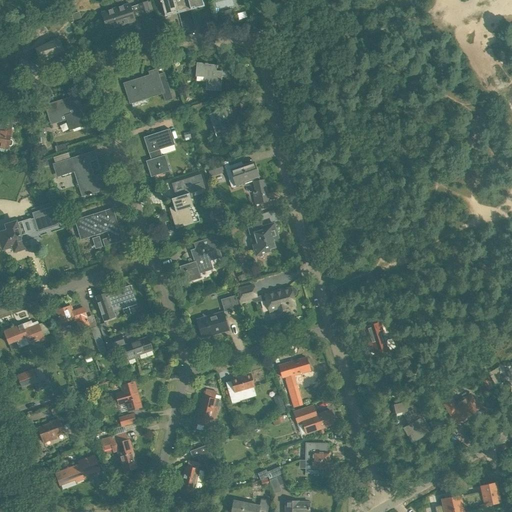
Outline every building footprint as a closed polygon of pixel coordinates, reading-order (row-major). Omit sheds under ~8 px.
[(161,0),(165,16),(178,13),(179,13),(179,11),(184,10),(181,0),(161,0)] [(181,0),(184,10),(190,8),(191,10),(204,6),(202,0),(181,0)] [(142,15),(150,12),(147,1),(138,4),(142,15)] [(107,30),(135,21),(130,3),(101,12),(107,30)] [(59,43),(34,51),(39,64),(64,56),(59,43)] [(221,91),(223,71),(216,71),(216,65),(197,64),(196,75),(206,76),(205,90),(221,91)] [(160,84),(156,70),(149,72),(150,75),(123,84),(130,103),(162,93),(164,101),(172,99),(166,82),(160,84)] [(86,125),(84,120),(85,119),(77,96),(45,106),(52,125),(66,120),(69,130),(86,125)] [(175,106),(178,112),(184,110),(182,104),(175,106)] [(239,104),(209,114),(215,134),(245,124),(241,113),(242,112),(239,104)] [(0,146),(8,148),(9,146),(10,146),(11,145),(12,142),(11,140),(10,140),(13,121),(16,121),(19,122),(20,116),(17,116),(6,113),(5,113),(4,119),(2,119),(0,128),(0,146)] [(161,156),(159,150),(174,145),(169,129),(143,138),(148,153),(150,153),(152,159),(146,161),(151,177),(169,171),(164,155),(161,156)] [(191,132),(184,134),(185,141),(193,139),(191,132)] [(41,155),(48,152),(42,141),(38,143),(38,149),(41,155)] [(93,177),(88,161),(97,158),(95,150),(52,164),(57,177),(73,172),(81,197),(107,189),(102,174),(93,177)] [(46,158),(37,161),(40,168),(48,165),(46,158)] [(227,161),(223,162),(225,169),(228,176),(231,188),(253,181),(254,182),(254,183),(254,184),(260,182),(253,163),(239,168),(237,163),(229,166),(227,161)] [(221,162),(207,167),(209,174),(223,169),(221,162)] [(173,207),(169,208),(175,229),(193,223),(188,208),(192,207),(188,194),(199,191),(205,189),(200,174),(172,183),(176,198),(171,199),(173,207)] [(255,191),(253,192),(255,204),(268,201),(265,185),(263,180),(260,182),(254,184),(255,191)] [(123,240),(113,208),(74,220),(80,240),(107,232),(109,238),(102,240),(104,246),(123,240)] [(59,224),(55,211),(16,223),(16,222),(14,223),(13,222),(9,223),(8,224),(6,225),(8,231),(0,232),(0,240),(0,241),(0,244),(1,248),(2,247),(3,249),(12,246),(14,251),(24,248),(20,236),(59,224)] [(260,222),(246,226),(249,235),(254,234),(257,244),(252,246),(256,256),(269,252),(269,249),(274,248),(271,235),(276,233),(274,224),(262,227),(260,222)] [(200,273),(212,269),(209,258),(220,254),(221,258),(222,258),(215,236),(194,243),(196,249),(192,251),(195,261),(180,266),(185,282),(201,277),(200,273)] [(241,300),(256,297),(253,284),(238,288),(241,300)] [(137,304),(130,285),(116,290),(115,288),(104,292),(105,294),(96,297),(104,321),(116,317),(113,307),(121,304),(122,309),(137,304)] [(289,314),(287,307),(294,305),(292,297),(293,296),(294,296),(295,295),(296,294),(296,293),(296,292),(296,291),(296,290),(295,289),(294,288),(293,287),(292,287),(291,287),(290,287),(265,294),(269,311),(276,310),(277,317),(289,314)] [(232,313),(231,310),(233,310),(239,308),(235,295),(229,297),(221,300),(224,312),(228,311),(229,314),(232,313)] [(72,312),(70,306),(56,310),(61,323),(76,318),(80,329),(90,326),(87,317),(84,307),(72,312)] [(202,338),(228,330),(222,311),(196,319),(202,338)] [(418,312),(406,316),(410,325),(421,321),(418,312)] [(18,348),(18,347),(38,340),(39,342),(45,340),(37,321),(32,323),(31,321),(23,324),(22,324),(4,331),(11,351),(18,348)] [(59,334),(63,329),(57,323),(53,327),(59,334)] [(104,339),(110,337),(105,323),(99,325),(104,339)] [(379,323),(363,328),(369,346),(373,345),(376,355),(388,351),(388,350),(396,348),(393,339),(385,341),(379,323)] [(97,326),(90,328),(99,352),(106,349),(97,326)] [(108,351),(125,344),(121,333),(104,340),(108,351)] [(128,361),(136,358),(136,357),(153,351),(148,337),(123,346),(128,361)] [(55,362),(62,360),(59,352),(52,354),(55,362)] [(302,405),(293,376),(310,371),(305,358),(278,366),(282,378),(283,381),(285,380),(293,407),(302,405)] [(34,383),(37,392),(41,390),(42,391),(44,390),(44,389),(49,387),(43,371),(41,372),(40,367),(41,366),(18,375),(22,387),(34,383)] [(230,403),(255,396),(252,388),(253,388),(250,374),(230,380),(230,381),(224,383),(230,403)] [(497,377),(491,380),(496,387),(501,384),(497,377)] [(142,407),(137,388),(135,382),(122,385),(123,391),(116,393),(119,404),(126,403),(128,410),(142,407)] [(59,400),(76,394),(73,386),(56,392),(59,400)] [(212,427),(219,400),(214,399),(215,392),(205,389),(203,396),(202,396),(195,423),(212,427)] [(456,403),(451,395),(441,400),(449,415),(455,424),(474,413),(472,411),(477,408),(470,395),(456,403)] [(394,405),(396,414),(403,412),(410,424),(403,428),(412,443),(429,433),(420,418),(419,418),(415,410),(413,401),(394,405)] [(316,415),(313,406),(294,412),(298,424),(303,422),(306,433),(335,423),(333,417),(334,417),(332,412),(331,412),(330,410),(316,415)] [(121,427),(136,423),(134,413),(119,417),(121,427)] [(274,426),(285,422),(283,417),(272,421),(274,426)] [(44,442),(56,437),(56,435),(64,432),(58,418),(49,422),(50,423),(38,428),(44,442)] [(128,440),(126,433),(100,439),(103,447),(111,445),(113,452),(117,451),(123,471),(136,468),(129,440),(128,440)] [(81,447),(90,444),(88,438),(78,442),(81,447)] [(306,443),(306,460),(330,461),(330,452),(326,452),(326,444),(306,443)] [(213,457),(207,445),(190,452),(192,458),(197,456),(199,460),(204,458),(205,460),(213,457)] [(76,482),(85,479),(83,476),(100,470),(94,455),(77,461),(78,464),(55,473),(60,485),(75,480),(76,482)] [(102,460),(102,458),(98,459),(102,470),(106,469),(104,464),(108,463),(107,458),(102,460)] [(180,485),(178,492),(192,496),(194,489),(196,481),(202,483),(205,471),(198,470),(197,469),(198,463),(188,460),(186,466),(185,466),(180,485)] [(329,469),(330,461),(306,460),(306,468),(305,473),(323,474),(323,469),(329,469)] [(269,480),(283,473),(281,467),(267,474),(269,480)] [(280,486),(286,483),(283,475),(276,478),(280,486)] [(263,487),(269,485),(268,478),(261,480),(263,487)] [(273,493),(281,490),(280,486),(276,478),(269,481),(273,493)] [(442,505),(438,508),(439,511),(493,511),(492,504),(500,502),(496,483),(481,487),(482,492),(472,494),(471,492),(466,493),(466,496),(461,497),(461,495),(441,499),(442,505)] [(266,511),(269,501),(260,499),(259,506),(243,503),(243,502),(233,500),(230,511),(258,511),(259,511),(261,511),(260,511),(266,511)] [(298,502),(285,502),(285,511),(308,511),(309,502),(298,502)]
